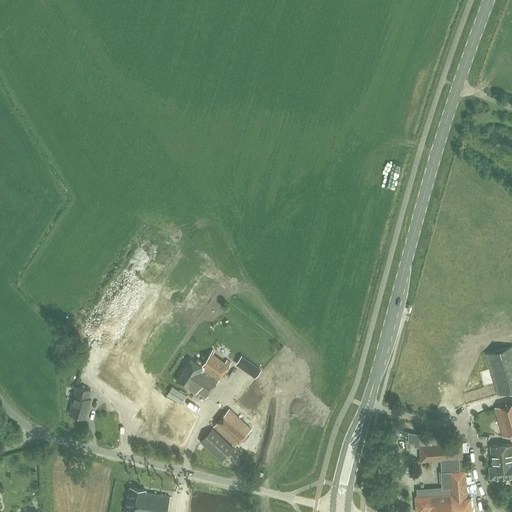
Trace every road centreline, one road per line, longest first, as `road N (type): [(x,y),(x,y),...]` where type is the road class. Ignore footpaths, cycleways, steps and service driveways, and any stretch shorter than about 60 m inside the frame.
road 1 (secondary): [(375,383),(459,82),(492,0)]
road 2 (unclassified): [(331,509),(38,435),(0,397)]
road 3 (secondary): [(375,383),(348,435),(331,509)]
road 4 (secondary): [(347,511),(375,383)]
road 5 (unknown): [(370,403),(495,437)]
